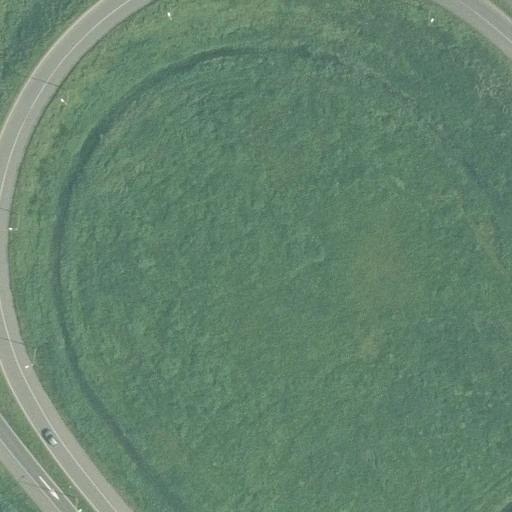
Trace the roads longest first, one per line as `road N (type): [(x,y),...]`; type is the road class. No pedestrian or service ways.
road 1 (trunk): [(108,511),(36,418),(0,338)]
road 2 (trunk): [(0,158),(43,71),(115,0)]
